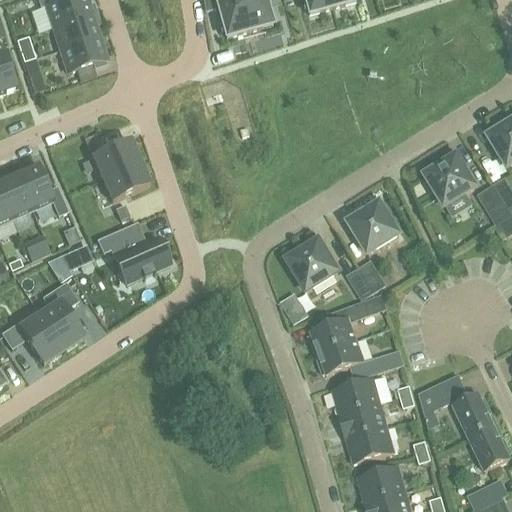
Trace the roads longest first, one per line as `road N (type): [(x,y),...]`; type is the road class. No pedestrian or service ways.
road 1 (residential): [(511,91),(255,247),(252,274),(326,511)]
road 2 (residential): [(0,417),(189,288),(190,252),(136,93)]
road 3 (residential): [(511,421),(439,272)]
road 4 (residential): [(0,152),(136,93)]
road 5 (residential): [(189,0),(193,56),(136,93)]
